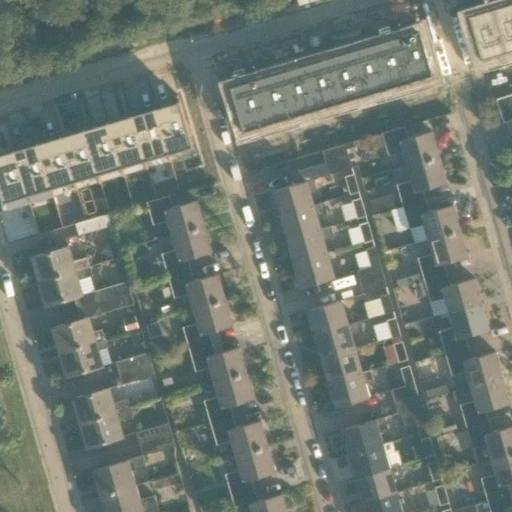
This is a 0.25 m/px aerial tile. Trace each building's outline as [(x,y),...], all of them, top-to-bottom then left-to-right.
[(511,1),(494,7),(495,13),(507,52),(511,51),(511,1)] [(468,9),(466,9),(468,14),(482,61),(484,68),(486,67),(483,59),(488,58),(505,53),(508,61),(509,61),(507,52),(495,13),(494,7),(492,2),(490,2),(492,7),(492,8),(470,14),(468,9)] [(418,30),(396,36),(397,42),(409,81),(414,80),(431,75),(433,83),(435,83),(418,24),(416,24),(418,30)] [(394,37),(372,43),(374,49),(386,88),(391,87),(407,82),(410,90),(412,90),(409,81),(397,42),(396,36),(394,31),(392,31),(394,37)] [(371,44),(349,50),(351,56),(362,95),(367,94),(384,89),(386,97),(388,97),(386,88),(374,49),(372,43),(371,38),(369,38),(371,44)] [(347,51),(325,57),(327,63),(339,102),(344,101),(361,96),(363,104),(365,104),(362,95),(351,56),(349,50),(347,45),(346,45),(347,51)] [(324,58),(302,64),(304,70),(315,109),(320,108),(337,103),(340,111),(341,110),(339,102),(327,63),(325,57),(324,52),(322,52),(324,58)] [(300,65),(279,71),(280,77),(292,116),(297,115),(314,110),(316,118),(318,117),(315,109),(304,70),(302,64),(300,59),(299,59),(300,65)] [(277,72),(255,78),(257,84),(268,123),(273,122),(290,117),(293,125),(294,124),(292,116),(280,77),(279,71),(277,66),(275,66),(277,72)] [(230,80),(228,80),(229,85),(243,132),(245,139),(247,138),(245,130),(250,129),(267,124),(269,132),(271,131),(268,123),(257,84),(255,78),(253,73),(252,73),(253,79),(232,85),(230,80)] [(177,100),(156,107),(157,113),(169,154),(191,147),(193,154),(196,154),(178,95),(176,96),(177,100)] [(503,123),(511,120),(511,111),(507,96),(496,100),(503,123)] [(154,107),(132,114),(134,120),(146,161),(168,154),(170,161),(172,161),(169,154),(157,113),(156,107),(154,102),(153,103),(154,107)] [(131,114),(109,121),(111,127),(123,168),(144,161),(147,168),(148,168),(146,161),(134,120),(132,114),(131,109),(129,110),(131,114)] [(107,121),(85,128),(87,134),(99,175),(121,168),(123,175),(125,175),(123,168),(111,127),(109,121),(107,116),(106,117),(107,121)] [(84,128),(62,135),(64,141),(76,182),(97,175),(99,182),(101,182),(99,175),(87,134),(85,128),(84,123),(82,124),(84,128)] [(406,167),(439,156),(432,131),(407,138),(404,128),(382,134),(389,156),(402,153),(406,167)] [(60,135),(38,142),(40,148),(52,189),(74,182),(76,189),(78,189),(76,182),(64,141),(62,135),(60,130),(59,130),(60,135)] [(37,142),(15,149),(17,155),(29,195),(51,189),(53,196),(54,196),(52,189),(40,148),(38,142),(37,137),(35,138),(37,142)] [(354,142),(345,145),(348,154),(357,152),(354,142)] [(0,192),(3,203),(5,210),(7,210),(5,202),(27,196),(29,203),(31,203),(29,195),(17,155),(15,149),(14,144),(12,144),(13,149),(0,152),(0,192)] [(325,163),(349,157),(345,145),(322,151),(325,163)] [(403,207),(425,201),(422,189),(446,182),(439,156),(406,167),(411,182),(397,186),(403,207)] [(349,157),(325,163),(329,175),(352,169),(349,157)] [(345,177),(350,194),(359,191),(354,174),(345,177)] [(281,215),(314,206),(310,192),(316,190),(313,179),(273,191),(281,215)] [(172,235),(204,226),(196,201),(172,207),(169,197),(147,203),(153,224),(168,220),(172,235)] [(366,216),(361,198),(352,200),(357,218),(366,216)] [(378,198),(370,200),(373,212),(381,210),(378,198)] [(425,201),(403,207),(409,228),(409,230),(423,226),(428,240),(460,230),(453,205),(429,212),(425,201)] [(288,239),(321,229),(317,216),(327,213),(324,203),(314,206),(281,215),(288,239)] [(403,207),(391,211),(397,232),(409,228),(403,207)] [(111,226),(108,215),(75,224),(78,235),(111,226)] [(373,240),(368,222),(359,224),(364,242),(373,240)] [(168,276),(191,270),(187,259),(211,252),(204,226),(172,235),(177,251),(162,255),(168,276)] [(295,263),(328,253),(324,239),(333,236),(331,226),(321,229),(288,239),(295,263)] [(423,281),(446,274),(443,263),(467,256),(460,230),(428,240),(432,256),(417,260),(423,281)] [(117,248),(106,243),(101,253),(113,258),(117,248)] [(72,261),(67,246),(31,258),(38,282),(90,267),(88,257),(72,261)] [(360,282),(383,275),(375,246),(366,249),(371,266),(357,270),(360,282)] [(328,253),(295,263),(302,287),(335,277),(328,253)] [(45,306),(82,295),(77,280),(93,275),(90,267),(38,282),(45,306)] [(417,267),(404,271),(408,284),(421,280),(417,267)] [(194,309),(225,300),(217,274),(194,281),(191,270),(168,276),(174,298),(189,294),(194,309)] [(449,285),(446,274),(423,281),(434,318),(449,313),(480,304),(473,278),(449,285)] [(383,275),(360,282),(364,294),(387,287),(383,275)] [(131,292),(128,281),(96,290),(99,301),(131,292)] [(415,284),(418,297),(427,295),(423,282),(415,284)] [(134,304),(131,292),(99,301),(102,313),(134,304)] [(393,311),(388,293),(380,296),(384,314),(393,311)] [(189,350),(211,343),(208,332),(232,325),(225,300),(194,309),(198,323),(183,327),(189,350)] [(315,335),(349,325),(342,300),(308,310),(315,335)] [(445,354),(467,348),(464,336),(488,329),(480,304),(449,313),(453,328),(438,333),(445,354)] [(135,316),(124,320),(127,331),(139,328),(135,316)] [(93,332),(88,317),(52,328),(59,352),(105,338),(102,329),(93,332)] [(401,336),(395,317),(386,320),(392,338),(401,336)] [(322,359),(356,348),(352,334),(363,331),(360,321),(349,325),(315,335),(322,359)] [(66,376),(102,365),(98,350),(107,347),(105,338),(59,352),(66,376)] [(407,359),(403,341),(393,344),(398,361),(407,359)] [(214,382),(246,373),(238,347),(214,354),(211,343),(189,350),(196,372),(210,367),(214,382)] [(328,382),(363,372),(356,348),(322,359),(328,382)] [(470,359),(467,348),(445,354),(455,391),(470,387),(502,377),(494,352),(470,359)] [(119,373),(151,364),(148,353),(115,362),(119,373)] [(151,364),(119,373),(122,384),(154,375),(151,364)] [(394,402),(418,395),(410,367),(400,369),(405,386),(391,390),(394,402)] [(335,407),(370,397),(366,383),(374,381),(370,370),(363,372),(328,382),(335,407)] [(161,373),(165,386),(173,383),(169,371),(161,373)] [(210,423),(232,417),(229,406),(253,399),(246,373),(214,382),(219,397),(204,401),(210,423)] [(466,428),(488,421),(485,411),(509,404),(502,377),(470,387),(474,402),(460,406),(466,428)] [(79,423),(130,409),(127,399),(113,403),(109,388),(72,399),(79,423)] [(418,395),(394,402),(397,414),(421,407),(418,395)] [(130,409),(79,423),(87,448),(123,437),(119,422),(132,418),(130,409)] [(428,431),(423,412),(413,415),(419,433),(428,431)] [(235,456),(267,447),(260,421),(235,428),(232,417),(210,423),(217,445),(231,441),(235,456)] [(348,454),(383,444),(379,430),(387,428),(385,418),(341,430),(348,454)] [(457,429),(454,420),(441,423),(444,432),(457,429)] [(511,426),(491,433),(488,421),(466,428),(476,463),(490,459),(491,460),(511,453),(511,426)] [(140,444),(171,435),(168,424),(136,433),(140,444)] [(143,457),(175,448),(171,435),(140,444),(143,457)] [(435,455),(430,436),(420,439),(426,457),(435,455)] [(355,478),(390,468),(386,455),(395,453),(392,441),(383,444),(348,454),(355,478)] [(231,497),(253,491),(250,479),(274,472),(267,447),(235,456),(239,470),(225,475),(231,497)] [(487,501),(509,495),(506,483),(511,481),(511,453),(491,460),(495,475),(480,479),(487,501)] [(146,467),(143,457),(93,471),(100,496),(135,486),(131,471),(146,467)] [(442,478),(436,461),(428,463),(433,481),(442,478)] [(362,502),(396,491),(393,479),(403,476),(400,465),(390,468),(355,478),(362,502)] [(448,502),(444,484),(434,487),(439,504),(448,502)] [(159,511),(155,497),(140,501),(135,486),(100,496),(104,511),(159,511)] [(285,511),(281,495),(257,502),(253,491),(231,497),(235,511),(285,511)] [(365,511),(402,511),(396,491),(362,502),(365,511)] [(511,511),(511,505),(509,495),(487,501),(489,511),(511,511)] [(476,511),(474,503),(456,508),(457,511),(476,511)]
